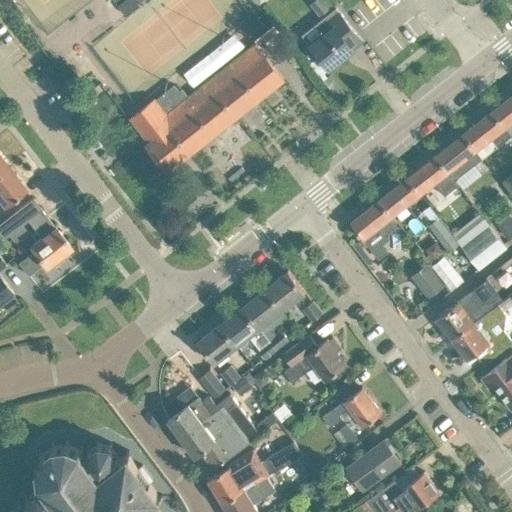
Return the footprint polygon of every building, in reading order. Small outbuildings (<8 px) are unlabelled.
[(124,14),(141,0),(123,0),(117,5),(124,14)] [(319,16),(330,7),(324,0),(313,0),(310,3),(319,16)] [(318,23),(303,35),(310,45),(316,52),(328,68),(353,48),(363,40),(337,8),(318,23)] [(263,52),(255,43),(185,98),(179,90),(160,105),(155,98),(130,117),(150,142),(147,144),(167,169),(283,78),(263,52)] [(505,126),(511,121),(511,93),(492,109),(505,126)] [(511,134),(505,126),(492,109),(464,132),(483,157),(511,134)] [(455,179),(483,157),(464,132),(435,154),(455,179)] [(455,179),(435,154),(426,161),(425,161),(407,175),(420,193),(434,182),(445,195),(459,184),(455,179)] [(15,175),(7,165),(0,170),(0,199),(4,205),(25,188),(15,175)] [(511,190),(511,172),(503,179),(511,190)] [(392,215),(420,193),(407,175),(379,198),(392,215)] [(471,194),(461,203),(471,215),(482,206),(471,194)] [(9,233),(21,224),(27,219),(41,209),(41,208),(32,197),(0,221),(0,234),(3,238),(9,233)] [(379,198),(350,220),(357,229),(357,230),(359,234),(360,233),(363,237),(380,257),(387,251),(382,244),(388,239),(382,231),(388,232),(396,226),(396,220),(392,215),(379,198)] [(456,239),(429,205),(422,210),(426,216),(423,218),(428,224),(449,251),(459,243),(460,243),(456,239)] [(41,209),(27,219),(40,237),(29,245),(45,266),(47,264),(50,267),(58,260),(56,257),(70,246),(55,226),(54,226),(44,213),(41,209)] [(509,238),(511,235),(511,215),(510,212),(497,223),(509,238)] [(479,268),(507,247),(504,243),(484,218),(456,239),(460,243),(459,243),(479,268)] [(0,300),(13,291),(0,274),(0,267),(6,263),(0,255),(0,300)] [(445,284),(429,261),(410,275),(427,298),(445,284)] [(282,308),(289,303),(305,290),(288,268),(265,286),(282,308)] [(265,286),(243,304),(270,338),(275,334),(265,321),(282,308),(265,286)] [(438,318),(435,320),(442,328),(444,327),(452,337),(493,305),(491,302),(485,301),(482,304),(480,300),(472,290),(458,300),(452,304),(436,316),(438,318)] [(313,319),(322,312),(312,300),(303,307),(313,319)] [(493,305),(452,337),(467,358),(476,352),(484,363),(500,351),(511,342),(511,339),(504,329),(506,314),(497,302),(493,305)] [(243,304),(220,321),(237,343),(249,334),(258,347),(270,338),(243,304)] [(214,361),(230,349),(237,343),(220,321),(197,339),(214,361)] [(275,334),(270,338),(277,348),(289,339),(288,339),(281,329),(275,334)] [(293,346),(283,353),(291,364),(284,370),(292,381),(305,371),(304,370),(313,363),(325,378),(329,375),(346,363),(337,351),(343,347),(334,335),(328,339),(327,338),(317,345),(309,334),(293,346)] [(258,347),(257,348),(258,349),(264,358),(277,348),(270,338),(258,347)] [(511,353),(497,364),(481,376),(489,387),(494,383),(511,408),(511,353)] [(230,384),(231,384),(241,376),(231,363),(220,372),(230,384)] [(214,397),(226,388),(210,367),(199,377),(214,397)] [(261,386),(268,381),(269,374),(264,368),(254,376),(261,386)] [(381,412),(362,386),(326,413),(334,424),(342,418),(339,414),(349,407),(363,425),(381,412)] [(210,394),(202,400),(199,395),(167,418),(195,455),(201,450),(214,468),(230,456),(239,449),(251,440),(251,439),(261,432),(231,392),(216,403),(210,394)] [(350,443),(358,437),(347,423),(339,429),(350,443)] [(363,488),(385,472),(401,460),(384,438),(347,466),(363,488)] [(78,448),(68,444),(68,440),(66,440),(65,443),(54,445),(53,441),(50,442),(52,446),(43,453),(40,450),(38,452),(42,455),(37,465),(33,464),(33,467),(37,467),(38,478),(35,480),(36,482),(39,481),(46,490),(38,489),(38,486),(36,487),(36,490),(28,495),(26,494),(25,496),(28,497),(26,507),(24,507),(20,503),(8,511),(161,511),(152,500),(158,496),(163,496),(163,494),(158,493),(149,480),(153,477),(142,464),(138,467),(129,454),(129,450),(126,449),(126,454),(120,458),(110,445),(112,443),(110,442),(109,444),(99,443),(98,440),(96,441),(97,444),(90,449),(87,448),(86,450),(89,451),(82,458),(80,450),(83,447),(80,445),(78,448)] [(274,470),(303,452),(295,440),(261,461),(254,447),(229,462),(230,464),(207,477),(222,501),(246,488),(275,471),(274,470)] [(366,499),(359,505),(363,511),(366,511),(372,508),(375,511),(389,511),(398,506),(401,504),(407,511),(411,511),(416,509),(424,503),(440,492),(424,471),(420,474),(413,465),(394,479),(378,491),(366,499)] [(228,511),(258,511),(259,511),(253,503),(276,489),(273,485),(281,481),(275,471),(246,488),(222,501),(228,511)]
